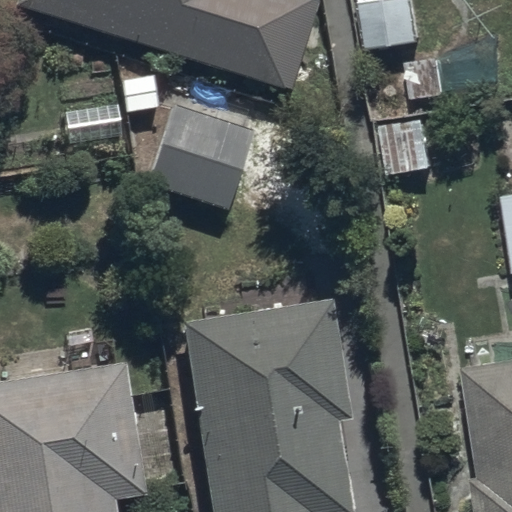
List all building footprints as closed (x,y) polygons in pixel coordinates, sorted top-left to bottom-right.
[(16,0),(14,7),(292,92),(320,0),(16,0)] [(117,100),(63,108),(68,148),(123,141),(117,100)] [(253,126),(170,100),(147,182),(230,206),(253,126)] [(330,294),(181,315),(213,511),(350,511),(337,417),(348,416),(330,294)] [(511,511),(511,357),(469,364),(485,472),(474,474),(479,511),(511,511)] [(131,360),(0,380),(0,511),(120,511),(119,497),(150,493),(131,360)]
